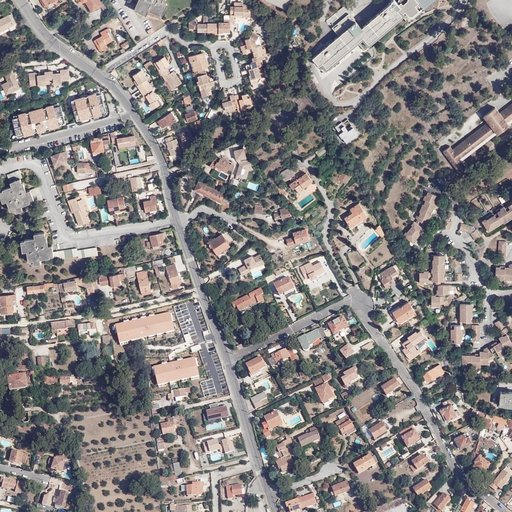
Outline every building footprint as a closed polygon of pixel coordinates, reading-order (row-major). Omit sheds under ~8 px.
[(92,0),(86,4),(84,5),(89,13),(91,12),(92,13),(102,6),(101,6),(97,0),(92,0)] [(163,0),(138,0),(135,8),(147,13),(149,10),(161,15),(165,3),(163,1),(163,0)] [(407,0),(407,1),(402,5),(401,3),(398,5),(397,3),(394,0),(392,0),(390,1),(391,2),(366,25),(362,21),(358,24),(343,7),(327,22),(339,36),(312,59),(318,66),(318,67),(322,71),(324,70),(357,42),(358,44),(364,51),(370,45),(368,44),(401,15),(403,17),(407,22),(409,22),(422,11),(424,10),(424,8),(426,8),(434,1),(434,0),(407,0)] [(507,0),(484,0),(481,3),(490,14),(507,0)] [(111,11),(106,3),(101,6),(102,6),(107,14),(111,11)] [(236,6),(231,6),(231,17),(231,19),(231,20),(236,20),(236,17),(236,15),(244,15),(244,17),(251,17),(252,12),(249,9),(249,5),(244,4),(244,7),(236,6)] [(14,25),(16,24),(11,14),(0,19),(0,32),(9,28),(10,30),(15,27),(14,25)] [(370,45),(403,17),(401,15),(368,44),(370,45)] [(209,23),(209,16),(205,16),(205,24),(199,24),(197,19),(190,22),(191,29),(199,29),(199,32),(208,32),(209,23)] [(225,20),(220,20),(220,21),(220,34),(224,34),(224,32),(224,30),(231,30),(231,24),(231,20),(231,19),(225,19),(225,20)] [(216,34),(220,34),(220,21),(216,21),(216,23),(209,23),(208,32),(216,32),(216,34)] [(99,44),(101,47),(106,44),(113,41),(108,33),(111,31),(109,28),(104,31),(101,33),(103,36),(94,41),(96,46),(99,44)] [(241,45),(243,50),(250,48),(253,47),(263,44),(260,35),(254,31),(250,38),(245,39),(247,44),(241,45)] [(326,72),(358,44),(357,42),(324,70),(326,72)] [(256,56),(264,54),(262,49),(264,48),(263,44),(253,47),(256,56)] [(206,69),(208,68),(205,58),(200,59),(198,54),(189,57),(190,62),(192,62),(194,62),(197,71),(199,71),(206,69)] [(262,65),(265,65),(264,62),(267,61),(265,54),(264,54),(256,56),(253,57),(254,61),(253,62),(254,68),(262,65)] [(165,56),(157,61),(162,69),(160,70),(164,77),(166,76),(173,88),(183,82),(175,70),(171,72),(167,66),(171,64),(165,56)] [(504,69),(511,62),(511,57),(501,66),(504,69)] [(511,77),(511,62),(504,69),(490,80),(497,90),(511,77)] [(265,77),(262,65),(254,68),(250,69),(251,72),(254,72),(255,74),(251,75),(253,83),(260,81),(262,78),(265,77)] [(70,78),(68,69),(63,70),(64,72),(61,72),(61,73),(53,73),(53,71),(49,71),(50,79),(53,79),(54,83),(62,82),(62,79),(70,78)] [(202,84),(214,81),(213,78),(209,79),(208,76),(206,69),(199,71),(200,75),(198,76),(200,81),(198,81),(198,85),(202,84)] [(6,95),(20,89),(13,70),(4,74),(7,82),(1,84),(6,95)] [(138,86),(140,89),(149,83),(147,79),(148,79),(142,70),(133,75),(136,80),(139,85),(138,86)] [(47,84),(46,80),(50,79),(49,71),(45,72),(45,74),(38,75),(38,74),(34,75),(34,73),(29,74),(30,83),(38,82),(39,85),(47,84)] [(171,89),(173,88),(166,76),(164,77),(166,79),(165,80),(171,89)] [(215,84),(214,81),(202,84),(203,88),(204,88),(205,89),(201,90),(203,96),(213,93),(211,86),(215,84)] [(149,83),(140,89),(145,96),(147,95),(151,102),(150,103),(153,108),(160,104),(157,99),(158,98),(153,91),(154,90),(150,84),(149,83)] [(101,94),(71,102),(76,122),(91,118),(107,114),(101,94)] [(235,95),(234,94),(230,95),(232,99),(228,100),(228,97),(224,98),(222,101),(224,105),(225,105),(226,108),(227,109),(238,106),(235,95)] [(241,107),(246,106),(253,104),(251,98),(250,97),(248,98),(247,94),(242,95),(243,99),(240,100),(239,94),(235,95),(238,106),(241,106),(241,107)] [(511,102),(499,113),(495,107),(482,116),(486,122),(452,148),(450,145),(442,151),(458,173),(466,166),(460,158),(494,132),(496,134),(508,125),(506,122),(511,117),(511,102)] [(59,103),(11,116),(17,138),(39,132),(65,125),(59,103)] [(188,122),(200,118),(197,111),(186,114),(188,122)] [(177,120),(171,112),(158,121),(162,127),(169,123),(170,125),(177,120)] [(348,130),(341,122),(335,127),(339,133),(338,134),(341,138),(342,138),(345,141),(356,133),(352,127),(348,130)] [(190,144),(194,142),(189,129),(181,133),(183,138),(182,139),(184,144),(189,142),(190,144)] [(117,137),(117,146),(135,145),(135,135),(117,137)] [(182,152),(177,139),(174,140),(172,136),(166,139),(172,156),(182,152)] [(102,140),(102,137),(91,139),(93,153),(100,151),(104,150),(103,145),(110,144),(109,139),(102,140)] [(329,148),(326,144),(315,151),(319,156),(329,148)] [(252,167),(251,165),(251,164),(250,161),(246,161),(246,158),(244,149),(235,151),(237,160),(239,160),(240,165),(237,176),(243,178),(247,168),(252,167)] [(64,162),(61,152),(51,156),(55,166),(64,162)] [(227,172),(232,164),(219,156),(214,159),(210,165),(214,167),(216,165),(227,172)] [(86,169),(85,163),(77,163),(77,172),(86,172),(86,169)] [(298,179),(289,167),(279,174),(285,182),(289,178),(292,183),(290,185),(293,189),(295,188),(298,193),(304,188),(312,181),(306,173),(298,179)] [(341,181),(342,180),(340,180),(343,173),(344,173),(346,170),(345,169),(345,168),(343,167),(337,179),(341,181)] [(22,178),(19,171),(7,176),(11,187),(2,190),(3,192),(0,192),(0,196),(3,203),(7,202),(10,211),(14,209),(16,213),(23,211),(22,206),(25,205),(31,203),(31,202),(35,200),(36,203),(43,200),(38,188),(27,192),(23,183),(22,183),(20,180),(22,178)] [(340,180),(342,180),(346,182),(349,175),(344,173),(343,173),(340,180)] [(130,178),(132,187),(136,186),(136,188),(142,187),(140,176),(130,178)] [(208,197),(213,188),(199,181),(195,190),(208,197)] [(70,182),(62,184),(64,191),(72,189),(70,182)] [(247,187),(257,190),(259,185),(249,182),(247,187)] [(284,197),(287,194),(278,184),(274,187),(284,197)] [(226,195),(213,188),(208,197),(222,203),(226,195)] [(436,201),(438,197),(426,192),(425,194),(427,195),(426,197),(425,196),(425,197),(422,203),(424,204),(424,205),(423,205),(420,212),(419,213),(420,213),(420,214),(418,214),(416,219),(418,220),(420,222),(423,224),(425,220),(428,221),(430,217),(429,216),(432,209),(433,209),(435,205),(433,204),(435,201),(436,201)] [(159,206),(156,196),(151,197),(151,199),(143,201),(144,204),(145,212),(157,209),(156,206),(159,206)] [(126,210),(123,197),(107,200),(110,215),(116,214),(115,212),(126,210)] [(77,201),(76,198),(68,201),(69,204),(71,204),(74,212),(79,225),(90,221),(88,216),(86,217),(83,209),(85,208),(82,200),(80,200),(77,201)] [(511,201),(509,204),(510,206),(508,207),(505,209),(504,207),(500,209),(501,210),(499,211),(498,209),(496,211),(497,213),(494,216),(493,217),(491,215),(486,218),(487,220),(486,221),(485,220),(482,222),(488,231),(491,229),(491,230),(496,227),(495,226),(511,215),(511,201)] [(219,210),(225,213),(229,206),(223,203),(219,210)] [(344,218),(351,228),(362,220),(367,217),(358,204),(350,210),(352,213),(344,218)] [(263,206),(256,205),(254,213),(262,214),(263,206)] [(288,208),(288,207),(280,210),(280,213),(274,214),(275,220),(293,215),(292,209),(288,208)] [(454,212),(447,210),(444,217),(445,221),(442,228),(449,230),(452,223),(450,222),(451,219),(452,219),(454,212)] [(510,218),(511,216),(511,215),(495,226),(496,227),(503,223),(504,224),(511,219),(510,218)] [(362,220),(351,228),(352,229),(364,221),(362,220)] [(422,229),(418,225),(416,223),(414,222),(412,226),(411,228),(410,226),(406,231),(408,232),(407,233),(406,233),(403,236),(412,243),(414,240),(415,240),(421,233),(420,232),(422,229)] [(473,227),(461,224),(459,231),(470,234),(474,240),(481,237),(477,230),(475,231),(473,227)] [(385,235),(379,226),(375,230),(382,237),(385,235)] [(309,240),(306,229),(293,233),(294,238),(286,240),(289,247),(309,240)] [(148,248),(151,247),(163,244),(162,239),(164,239),(162,232),(150,236),(151,241),(150,242),(146,243),(148,248)] [(99,255),(97,247),(78,251),(77,248),(53,252),(52,245),(48,246),(47,237),(45,237),(45,233),(34,234),(35,238),(30,239),(25,239),(25,241),(21,241),(23,252),(27,251),(28,261),(33,260),(34,264),(41,263),(40,259),(50,258),(50,256),(54,256),(54,257),(59,256),(59,259),(79,256),(79,258),(99,255)] [(229,247),(221,234),(207,243),(210,248),(211,248),(216,255),(229,247)] [(507,242),(499,242),(498,257),(506,258),(507,242)] [(348,254),(355,266),(364,261),(357,249),(348,254)] [(243,259),(246,264),(238,268),(241,275),(251,271),(252,273),(266,267),(260,253),(243,259)] [(434,256),(434,259),(436,259),(436,260),(435,260),(435,261),(435,265),(433,265),(433,268),(435,268),(435,269),(434,269),(434,273),(431,273),(431,276),(433,276),(433,278),(432,278),(432,282),(442,282),(442,278),(443,278),(443,273),(442,273),(442,269),(443,269),(443,260),(444,260),(444,256),(434,256)] [(153,261),(157,276),(160,275),(160,274),(159,268),(158,268),(157,265),(165,263),(165,262),(164,258),(153,261)] [(324,270),(320,262),(312,265),(311,262),(304,265),(311,279),(317,276),(316,274),(324,270)] [(172,285),(173,288),(173,289),(179,287),(178,285),(182,284),(176,264),(166,267),(172,285)] [(496,268),(495,278),(499,278),(499,280),(504,280),(504,279),(508,279),(508,280),(511,280),(511,264),(511,265),(510,269),(509,268),(505,268),(505,267),(502,267),(502,269),(500,269),(500,268),(496,268)] [(395,282),(393,279),(390,275),(396,271),(393,266),(378,275),(386,288),(395,282)] [(120,281),(126,280),(124,273),(123,268),(121,268),(122,272),(119,272),(120,274),(105,277),(104,274),(99,275),(101,285),(111,283),(112,287),(114,287),(120,286),(120,281)] [(152,293),(147,270),(137,272),(142,295),(152,293)] [(390,275),(393,279),(399,274),(400,273),(398,270),(396,271),(390,275)] [(428,282),(428,278),(428,274),(428,272),(424,272),(424,273),(422,273),(422,271),(419,271),(420,284),(424,284),(424,282),(428,282)] [(89,295),(95,293),(90,275),(70,279),(71,281),(59,283),(60,291),(65,290),(65,291),(76,288),(76,286),(81,285),(81,282),(86,281),(87,286),(89,295)] [(265,279),(267,284),(273,281),(270,275),(265,279)] [(288,277),(273,285),(278,296),(283,294),(284,296),(294,290),(288,277)] [(27,286),(27,293),(45,291),(43,285),(34,286),(34,285),(27,286)] [(436,286),(436,289),(438,289),(438,290),(437,290),(437,291),(437,295),(437,296),(436,296),(436,295),(435,295),(431,295),(432,306),(435,306),(435,307),(440,307),(440,304),(444,304),(444,294),(447,294),(447,290),(449,290),(449,286),(436,286)] [(239,311),(250,306),(249,305),(257,302),(258,304),(264,301),(261,295),(263,294),(261,289),(232,303),(235,308),(237,306),(239,311)] [(16,301),(16,294),(0,295),(0,296),(2,314),(12,313),(12,310),(14,310),(13,301),(16,301)] [(411,306),(408,302),(392,312),(399,323),(415,312),(411,306)] [(460,322),(462,322),(470,322),(470,318),(472,318),(472,308),(470,308),(470,304),(460,304),(460,308),(460,309),(461,309),(461,310),(459,310),(459,316),(461,316),(461,317),(460,318),(460,322)] [(170,312),(114,324),(118,343),(143,337),(174,331),(170,312)] [(348,326),(343,317),(328,324),(333,335),(342,331),(341,330),(348,326)] [(494,323),(498,330),(502,328),(505,326),(501,320),(494,323)] [(58,336),(71,334),(70,328),(75,327),(74,321),(51,323),(52,330),(57,330),(58,336)] [(176,332),(181,344),(194,338),(190,329),(195,327),(193,321),(182,325),(184,329),(176,332)] [(89,331),(96,330),(95,323),(90,324),(89,322),(85,323),(85,324),(84,323),(79,324),(80,325),(78,326),(79,332),(80,332),(81,335),(83,335),(83,334),(87,334),(87,331),(89,331)] [(460,330),(460,326),(451,326),(451,330),(451,332),(449,332),(449,338),(451,338),(451,339),(451,344),(460,343),(460,339),(460,330)] [(305,336),(298,339),(303,350),(304,349),(304,350),(305,350),(309,349),(309,348),(308,347),(309,347),(309,346),(313,344),(312,343),(316,342),(315,341),(321,338),(322,341),(327,339),(322,328),(317,331),(317,330),(307,335),(308,336),(306,337),(305,336)] [(503,330),(499,332),(501,335),(503,334),(504,336),(503,337),(502,336),(502,337),(499,338),(501,342),(497,344),(496,345),(495,344),(485,349),(485,352),(484,352),(480,353),(480,354),(477,354),(477,357),(475,357),(475,356),(471,356),(471,355),(468,355),(468,357),(466,357),(466,356),(462,356),(462,366),(466,366),(466,368),(471,367),(471,366),(475,366),(475,367),(480,367),(480,363),(484,363),(484,364),(489,364),(489,360),(495,357),(493,353),(496,352),(499,357),(503,355),(503,354),(506,352),(505,350),(504,347),(507,346),(508,347),(511,344),(506,333),(508,332),(506,328),(503,330)] [(413,354),(415,356),(420,353),(421,354),(428,349),(424,343),(428,340),(421,330),(417,333),(416,331),(408,337),(409,339),(404,342),(407,346),(404,348),(402,349),(408,357),(413,354)] [(111,339),(110,335),(102,336),(104,345),(112,343),(111,339)] [(124,342),(118,343),(121,354),(127,352),(124,342)] [(364,352),(374,348),(371,342),(362,347),(364,352)] [(348,344),(339,350),(346,360),(355,354),(348,344)] [(112,346),(105,347),(106,356),(113,355),(112,346)] [(272,358),(268,360),(271,366),(290,357),(292,361),(296,359),(290,346),(275,354),(275,353),(271,355),(272,358)] [(172,362),(152,366),(157,386),(199,376),(195,356),(172,362)] [(265,367),(260,357),(246,364),(248,368),(247,369),(249,374),(251,373),(253,376),(260,373),(259,370),(265,367)] [(429,371),(421,375),(423,380),(425,379),(427,382),(439,376),(440,377),(443,375),(442,374),(444,373),(440,366),(429,371)] [(345,387),(350,384),(349,382),(357,378),(355,374),(358,372),(355,367),(339,376),(341,379),(345,387)] [(349,382),(350,384),(351,385),(361,379),(358,372),(355,374),(357,378),(349,382)] [(27,387),(25,375),(19,375),(18,373),(13,373),(14,376),(8,377),(10,390),(27,387)] [(329,374),(322,378),(324,383),(331,379),(329,374)] [(316,390),(324,386),(321,379),(313,383),(316,390)] [(399,386),(395,379),(381,387),(387,396),(395,391),(394,389),(399,386)] [(465,389),(463,386),(462,386),(461,382),(456,382),(456,392),(460,392),(460,390),(465,389)] [(326,385),(324,386),(316,390),(323,405),(328,403),(327,401),(332,399),(333,400),(334,400),(334,399),(335,398),(335,397),(332,392),(330,393),(326,385)] [(188,393),(190,393),(189,388),(186,389),(173,391),(171,391),(171,394),(167,394),(168,399),(172,399),(172,397),(174,397),(175,398),(185,396),(185,394),(188,393)] [(500,392),(499,405),(511,405),(511,393),(504,393),(500,392)] [(256,409),(268,403),(266,398),(267,398),(264,393),(251,399),(256,409)] [(347,393),(341,396),(344,401),(349,398),(347,393)] [(444,406),(439,409),(441,414),(443,413),(447,420),(456,415),(459,413),(457,409),(454,411),(450,404),(453,402),(451,397),(442,402),(444,406)] [(205,410),(208,422),(228,417),(226,406),(205,410)] [(284,422),(279,411),(264,418),(269,428),(284,422)] [(509,417),(496,414),(493,419),(490,418),(489,420),(485,418),(482,426),(490,429),(493,421),(498,423),(505,426),(506,425),(509,417)] [(348,417),(339,422),(341,425),(337,427),(342,434),(348,431),(351,435),(356,431),(348,417)] [(176,432),(173,418),(166,419),(166,423),(161,424),(163,435),(176,432)] [(319,424),(325,434),(330,431),(325,421),(319,424)] [(386,426),(383,422),(369,431),(375,439),(386,432),(384,427),(386,426)] [(321,438),(316,427),(306,431),(307,434),(293,440),(296,447),(300,445),(301,447),(321,438)] [(414,430),(402,438),(407,448),(413,446),(412,443),(419,439),(414,430)] [(467,438),(464,433),(455,438),(460,448),(472,442),(470,437),(467,438)] [(281,452),(283,457),(280,458),(275,461),(278,467),(279,466),(282,472),(295,466),(286,448),(286,449),(284,446),(292,442),(291,440),(288,434),(285,436),(284,436),(286,440),(282,442),(283,444),(274,448),(275,450),(278,453),(281,452)] [(422,440),(425,445),(430,442),(427,437),(422,440)] [(483,444),(492,450),(496,444),(488,439),(488,440),(485,439),(484,441),(478,438),(477,441),(479,441),(483,444)] [(233,452),(231,439),(222,440),(224,453),(233,452)] [(473,454),(469,465),(483,476),(491,465),(479,455),(483,444),(479,441),(475,453),(478,455),(477,456),(473,454)] [(280,458),(283,457),(281,452),(278,453),(275,450),(274,448),(271,449),(280,458)] [(26,464),(28,455),(18,452),(18,451),(13,450),(10,462),(21,464),(21,463),(26,464)] [(54,460),(52,468),(51,469),(62,472),(66,458),(55,455),(54,460)] [(425,458),(422,455),(412,462),(414,464),(410,467),(414,472),(430,462),(427,457),(425,458)] [(371,457),(370,456),(353,465),(358,474),(378,462),(374,456),(371,457)] [(175,474),(175,476),(182,475),(178,458),(172,459),(173,462),(172,462),(172,464),(173,464),(175,473),(175,474)] [(491,483),(489,486),(496,492),(498,488),(501,490),(511,477),(511,472),(506,468),(504,471),(493,484),(491,483)] [(160,482),(168,481),(176,479),(175,476),(175,474),(159,476),(160,482)] [(22,492),(24,482),(4,477),(1,487),(7,488),(8,486),(17,488),(16,491),(22,492)] [(432,488),(427,480),(413,489),(418,497),(432,488)] [(202,482),(195,482),(195,485),(191,485),(185,485),(186,495),(196,495),(196,493),(202,493),(201,486),(202,486),(202,482)] [(346,482),(331,488),(335,497),(350,491),(346,482)] [(233,495),(242,494),(241,489),(241,484),(227,486),(228,499),(233,498),(233,495)] [(68,503),(71,493),(61,491),(60,494),(58,493),(55,505),(67,508),(67,510),(72,511),(73,505),(68,503)] [(434,504),(442,511),(446,507),(444,506),(451,499),(445,493),(440,498),(434,504)] [(297,499),(300,509),(316,503),(312,494),(301,498),(297,499)] [(438,511),(440,511),(442,511),(434,504),(440,498),(436,494),(428,502),(438,511)] [(297,499),(296,499),(290,501),(289,498),(284,500),(287,511),(292,511),(300,509),(297,499)] [(364,511),(384,511),(408,503),(401,498),(370,510),(364,511)] [(460,511),(461,511),(470,511),(471,511),(475,504),(467,500),(463,507),(459,505),(455,511),(460,511)]
